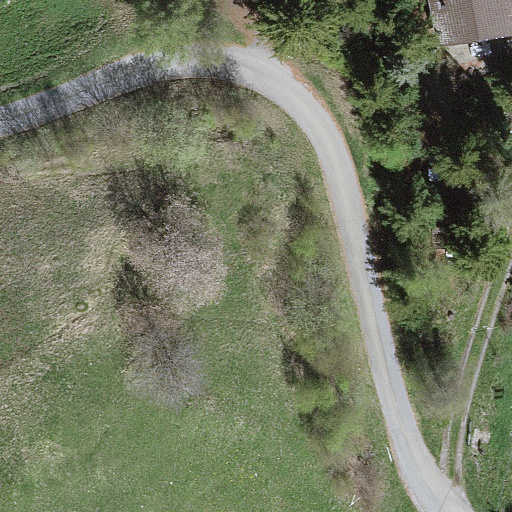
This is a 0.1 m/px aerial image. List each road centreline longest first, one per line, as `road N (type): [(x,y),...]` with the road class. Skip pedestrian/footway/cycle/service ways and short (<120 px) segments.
road 1 (residential): [(0,119),(156,63),(250,62),(318,129),(409,451),(443,511)]
road 2 (track): [(447,511),(479,367),(511,267)]
